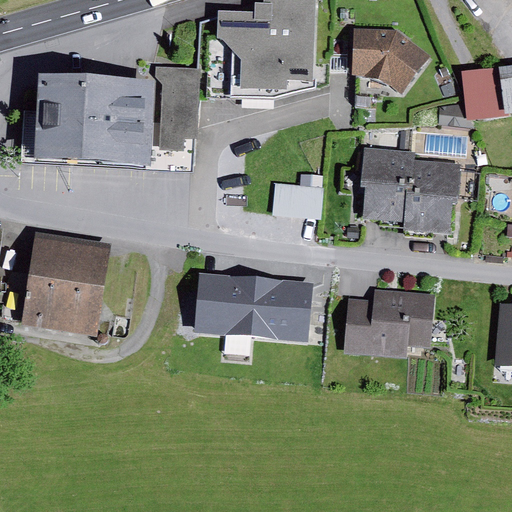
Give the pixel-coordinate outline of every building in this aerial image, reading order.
[(255,15),(218,14),(217,41),(210,40),(206,99),(276,100),(314,92),(315,0),(278,0),(278,1),(265,0),(264,6),(256,7),(255,15)] [(396,32),(354,30),(353,77),(392,88),(405,96),(431,59),(396,32)] [(154,85),(38,78),(33,166),(155,173),(197,176),(203,70),(156,67),(155,79),(165,87),(162,126),(152,126),(154,85)] [(511,68),(460,74),(463,105),(464,122),(471,121),(511,117),(511,68)] [(463,105),(440,109),(438,127),(470,130),(471,121),(464,122),(463,105)] [(413,155),(364,150),(360,189),(367,190),(364,222),(403,226),(402,234),(453,239),(460,167),(412,162),(413,155)] [(322,189),(276,184),(273,217),(319,222),(322,189)] [(111,248),(36,236),(22,329),(97,340),(111,248)] [(314,285),(199,275),(194,337),(309,347),(314,285)] [(373,302),(350,300),(345,354),(407,361),(408,348),(431,350),(436,296),(374,290),(373,302)] [(511,306),(500,305),(495,370),(511,371),(511,306)] [(0,369),(22,372),(25,344),(0,340),(0,369)]
